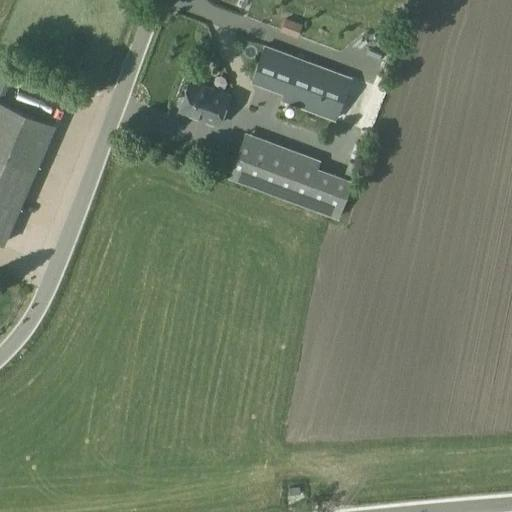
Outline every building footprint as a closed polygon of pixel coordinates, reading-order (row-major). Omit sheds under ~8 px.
[(297,37),(302,24),(285,17),(280,31),(297,37)] [(334,120),(350,77),(264,45),(252,77),(286,89),(282,100),(334,120)] [(0,241),(3,243),(54,124),(0,101),(0,99),(11,75),(0,70),(0,241)] [(212,121),(223,93),(190,80),(184,94),(181,95),(178,102),(180,105),(179,108),(212,121)] [(316,168),(319,161),(265,141),(253,171),(234,163),(229,177),(337,217),(351,181),(316,168)]
